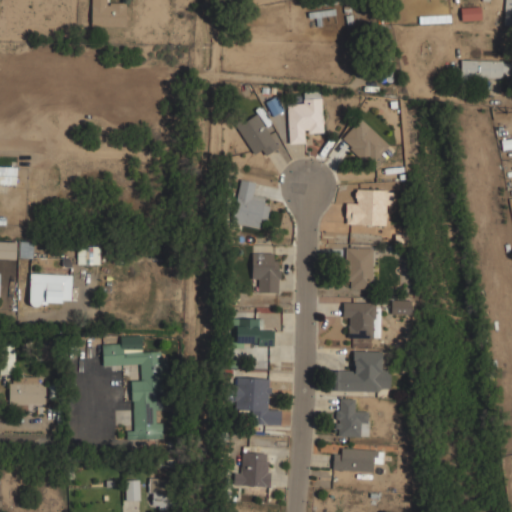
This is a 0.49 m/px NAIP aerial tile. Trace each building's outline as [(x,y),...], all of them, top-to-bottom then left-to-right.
[(90,0),(90,26),(124,26),(124,1),(106,1),(106,0),(90,0)] [(511,0),(503,0),(503,25),(511,25),(511,0)] [(480,21),(480,7),(460,7),(460,21),(480,21)] [(460,60),(460,78),(508,78),(508,60),(460,60)] [(321,90),(302,91),(302,101),(286,102),(287,142),(303,142),(303,132),(321,132),(321,90)] [(265,155),(277,148),(257,113),(235,125),(251,153),(260,147),(265,155)] [(388,145),(359,117),(338,139),(362,162),(369,155),(374,160),(388,145)] [(16,166),(0,166),(0,183),(16,183),(16,166)] [(263,219),(268,195),(254,193),(255,182),(238,179),(231,223),(258,227),(259,218),(263,219)] [(343,224),(388,226),(390,189),(355,188),(354,204),(344,204),(343,224)] [(18,258),(32,258),(32,241),(18,240),(18,258)] [(0,258),(14,258),(14,241),(0,241),(0,258)] [(98,245),(75,245),(75,264),(98,264),(98,245)] [(371,247),(343,247),(343,288),(371,288),(371,247)] [(250,281),(259,281),(259,292),(277,292),(277,253),(250,253),(250,281)] [(26,303),(70,304),(70,273),(27,272),(26,303)] [(390,314),(410,314),(410,299),(390,299),(390,314)] [(374,300),(342,300),(342,338),(374,338),(374,300)] [(230,345),(272,345),(272,328),(262,328),(262,318),(230,318),(230,345)] [(139,364),(139,381),(130,381),(131,430),(126,430),(126,439),(162,438),(160,349),(122,350),(121,343),(100,344),(100,365),(139,364)] [(0,373),(14,373),(14,344),(0,344),(0,373)] [(389,390),(389,371),(379,371),(379,350),(351,350),(351,371),(328,371),(329,391),(389,390)] [(7,376),(7,403),(44,403),(44,376),(7,376)] [(254,424),(278,425),(278,409),(268,409),(269,377),(234,376),(233,413),(254,414),(254,424)] [(367,409),(356,409),(357,397),(334,397),(334,436),(367,436),(367,409)] [(371,471),(371,462),(381,462),(382,450),(341,448),(341,451),(332,451),(331,469),(371,471)] [(268,486),(269,452),(242,452),(242,469),(233,469),(233,485),(268,486)] [(123,500),(138,500),(138,479),(123,479),(123,500)] [(169,481),(149,481),(149,509),(169,509),(169,481)]
